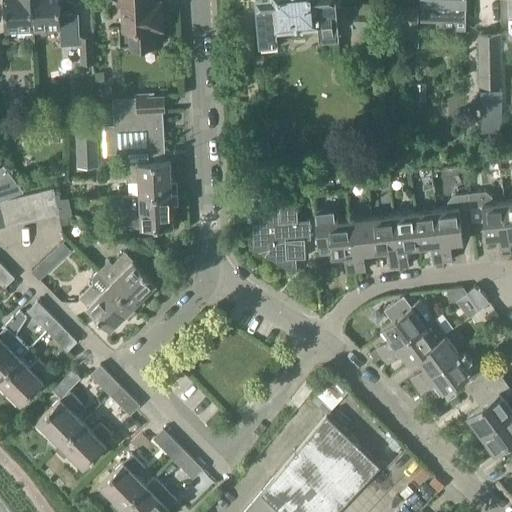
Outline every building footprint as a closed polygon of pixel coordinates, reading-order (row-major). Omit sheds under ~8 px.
[(3,0),(6,27),(33,25),(31,0),(3,0)] [(31,0),(34,25),(60,24),(61,44),(80,43),(81,63),(94,62),(92,34),(79,35),(78,12),(61,13),(60,0),(31,0)] [(119,0),(119,1),(123,0),(124,25),(119,25),(120,43),(161,41),(160,29),(162,29),(162,24),(164,23),(163,9),(161,9),(160,0),(119,0)] [(257,0),(262,48),(278,47),(277,27),(286,27),(289,29),(292,31),(295,31),(303,30),(306,28),(309,25),(319,24),(319,38),(340,35),(337,4),(340,4),(339,0),(257,0)] [(421,0),(421,19),(464,20),(464,0),(421,0)] [(420,31),(403,31),(403,45),(419,45),(420,31)] [(478,32),(479,79),(500,79),(500,31),(478,32)] [(161,93),(136,95),(137,110),(160,109),(162,109),(161,93)] [(136,95),(111,97),(112,123),(102,123),(104,151),(124,150),(126,181),(138,180),(139,193),(171,191),(169,158),(163,159),(160,109),(137,110),(136,95)] [(22,143),(60,141),(59,121),(21,122),(22,143)] [(96,121),(75,122),(77,166),(98,165),(96,121)] [(0,189),(9,197),(27,190),(13,171),(6,161),(0,166),(0,189)] [(284,183),(265,184),(265,194),(247,195),(248,214),(252,214),(253,246),(295,272),(297,268),(296,256),(305,256),(304,237),(310,237),(309,218),(297,219),(296,201),(285,201),(284,183)] [(53,187),(39,191),(45,216),(59,213),(53,187)] [(469,191),(470,197),(472,214),(473,221),(485,220),(487,238),(499,236),(501,253),(510,252),(505,212),(504,199),(493,201),(492,195),(486,189),(469,191)] [(25,194),(31,219),(45,216),(39,191),(25,194)] [(139,193),(122,194),(124,226),(132,226),(132,221),(141,221),(141,225),(173,223),(171,191),(139,193)] [(470,197),(469,191),(453,194),(447,201),(448,206),(436,207),(439,230),(442,260),(453,259),(451,242),(463,240),(461,222),(473,221),(472,214),(470,197)] [(11,197),(17,223),(31,219),(25,194),(11,197)] [(17,223),(11,197),(0,200),(0,207),(4,226),(17,223)] [(336,207),(315,209),(320,252),(332,251),(332,256),(345,254),(347,271),(356,270),(352,228),(351,217),(337,219),(336,207)] [(434,261),(442,260),(439,230),(436,207),(414,210),(416,225),(418,246),(432,244),(434,261)] [(407,247),(418,246),(416,225),(414,210),(394,212),(395,225),(400,265),(409,264),(407,247)] [(390,266),(400,265),(395,225),(394,212),(371,215),(374,241),(375,251),(388,249),(390,266)] [(364,252),(375,251),(374,241),(371,215),(351,217),(352,228),(356,270),(366,269),(364,252)] [(64,240),(55,250),(61,257),(67,258),(75,250),(64,240)] [(108,259),(97,271),(132,306),(156,282),(125,250),(112,263),(108,259)] [(14,276),(0,261),(0,282),(4,286),(14,276)] [(92,275),(92,282),(79,296),(110,328),(132,306),(97,271),(92,275)] [(479,289),(474,287),(467,292),(476,303),(485,296),(479,289)] [(376,346),(382,354),(408,334),(432,316),(419,299),(382,326),(389,336),(376,346)] [(47,330),(57,320),(37,300),(27,310),(47,330)] [(501,318),(494,309),(484,316),(491,326),(501,318)] [(408,334),(382,354),(387,362),(401,352),(408,362),(417,356),(437,340),(445,334),(432,316),(408,334)] [(57,320),(47,330),(67,350),(77,340),(57,320)] [(29,348),(19,338),(6,324),(0,330),(0,376),(20,356),(29,348)] [(445,334),(437,340),(417,356),(423,365),(410,376),(415,383),(440,364),(458,351),(445,334)] [(440,364),(415,383),(421,391),(435,381),(442,391),(460,378),(465,384),(483,371),(478,365),(472,370),(458,351),(440,364)] [(29,365),(20,356),(0,376),(0,381),(20,402),(51,371),(38,357),(29,365)] [(110,394),(120,384),(100,363),(90,373),(110,394)] [(467,414),(481,432),(504,415),(511,409),(511,407),(504,397),(511,388),(493,363),(483,371),(465,384),(480,404),(467,414)] [(120,384),(110,394),(130,414),(140,404),(120,384)] [(311,390),(304,385),(297,394),(303,399),(311,390)] [(83,420),(74,410),(82,402),(68,388),(37,419),(60,443),(83,420)] [(511,447),(511,409),(504,415),(481,432),(495,451),(508,442),(511,447)] [(92,429),(83,420),(60,443),(83,466),(114,435),(101,421),(92,429)] [(334,511),(380,465),(334,421),(246,511),(334,511)] [(172,457),(183,447),(163,427),(153,437),(172,457)] [(183,447),(172,457),(192,478),(203,468),(183,447)] [(146,484),(136,474),(145,466),(131,452),(100,483),(123,506),(145,485),(146,484)] [(154,475),(146,484),(145,485),(123,506),(128,511),(163,511),(177,498),(154,475)]
